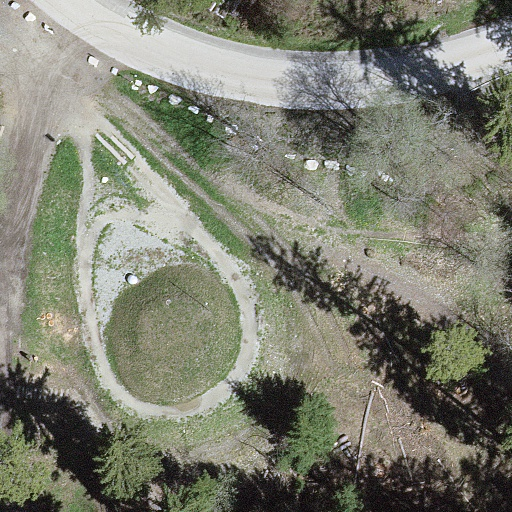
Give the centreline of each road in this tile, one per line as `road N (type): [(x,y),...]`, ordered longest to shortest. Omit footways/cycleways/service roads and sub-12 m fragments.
road 1 (residential): [(511,46),(377,82),(297,81),(160,51),(60,0)]
road 2 (track): [(0,382),(11,241),(53,0)]
